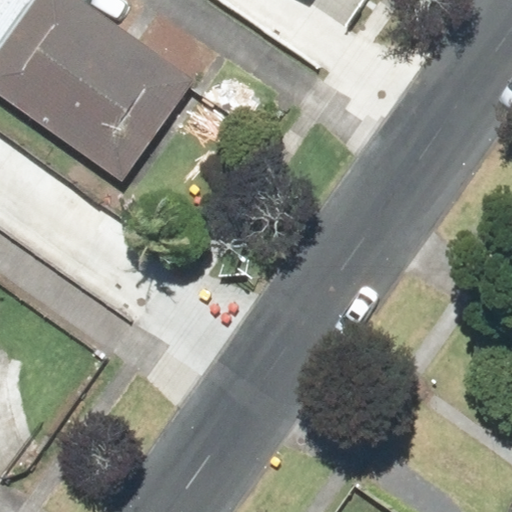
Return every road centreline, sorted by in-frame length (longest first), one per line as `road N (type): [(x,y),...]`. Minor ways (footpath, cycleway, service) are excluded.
road 1 (residential): [(267,373),(511,29)]
road 2 (residential): [(267,373),(0,183)]
road 3 (residential): [(169,511),(267,373)]
